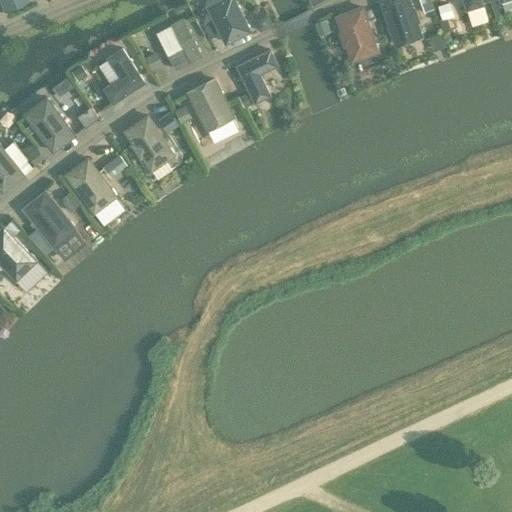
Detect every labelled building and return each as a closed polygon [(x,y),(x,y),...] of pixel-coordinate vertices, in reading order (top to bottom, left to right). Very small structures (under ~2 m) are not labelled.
[(0,0),(6,11),(30,0),(29,0),(0,0)] [(226,45),(252,31),(237,0),(216,0),(206,5),(226,45)] [(421,21),(416,7),(414,7),(411,0),(379,0),(395,47),(424,36),(419,21),(421,21)] [(483,0),(463,0),(466,10),(484,4),(483,0)] [(334,15),(340,31),(338,32),(344,47),(346,46),(351,62),(380,51),(363,5),(334,15)] [(186,16),(173,23),(184,47),(170,54),(177,69),(204,55),(186,16)] [(108,59),(99,65),(110,82),(103,87),(114,103),(146,82),(123,46),(106,57),(108,59)] [(255,103),(272,95),(261,74),(279,65),(271,48),(236,65),(255,103)] [(236,117),(215,76),(186,91),(206,131),(236,117)] [(48,95),(23,113),(53,153),(78,135),(48,95)] [(152,171),(177,154),(149,113),(123,131),(132,143),(130,143),(141,159),(142,158),(152,171)] [(26,174),(0,141),(0,189),(3,193),(26,174)] [(112,178),(128,166),(120,155),(104,167),(112,178)] [(94,213),(118,195),(89,156),(65,174),(94,213)] [(46,188),(22,208),(54,247),(78,228),(46,188)] [(38,260),(4,225),(0,228),(0,264),(16,281),(38,260)]
